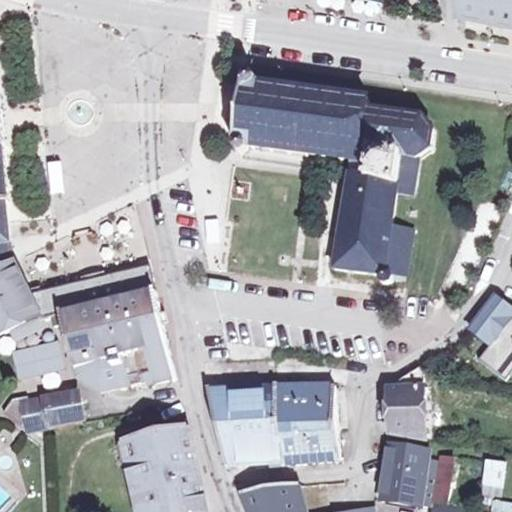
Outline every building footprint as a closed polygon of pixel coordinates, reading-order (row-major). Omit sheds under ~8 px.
[(511,0),(467,0),(464,18),(511,26),(511,0)] [(31,28),(23,29),(25,42),(32,41),(31,28)] [(246,84),(243,84),(240,106),(236,105),(233,127),(237,128),(234,146),(237,146),(237,150),(240,155),(248,156),(250,148),(350,161),(348,177),(399,184),(398,195),(413,197),(419,160),(435,151),(438,133),(426,120),(367,112),(369,101),(259,87),(260,83),(258,78),(251,77),(246,84)] [(0,270),(14,263),(13,251),(8,204),(12,204),(4,148),(7,147),(0,92),(0,270)] [(72,152),(39,154),(42,188),(74,186),(72,152)] [(183,167),(159,173),(175,240),(216,230),(210,209),(194,213),(183,167)] [(194,172),(195,195),(208,194),(206,171),(194,172)] [(399,184),(348,177),(332,272),(383,280),(388,287),(394,287),(400,282),(407,283),(407,281),(414,234),(394,230),(398,195),(399,184)] [(19,265),(0,273),(0,337),(14,332),(18,340),(45,328),(56,330),(59,338),(69,337),(78,379),(103,391),(154,380),(153,384),(180,377),(152,267),(32,293),(19,265)] [(511,314),(511,310),(498,300),(473,331),(489,344),(491,341),(494,344),(511,321),(511,318),(510,317),(511,314)] [(506,384),(511,376),(511,321),(494,344),(480,363),(506,384)] [(10,352),(18,381),(66,368),(57,339),(10,352)] [(391,389),(392,438),(427,443),(427,371),(422,367),(395,386),(395,388),(391,389)] [(338,434),(336,387),(278,389),(278,396),(280,436),(310,435),(338,434)] [(281,463),(280,436),(278,396),(248,397),(248,391),(209,392),(227,470),(281,463)] [(30,433),(51,429),(85,421),(80,396),(31,405),(30,399),(14,402),(5,416),(22,427),(28,426),(30,433)] [(209,511),(188,429),(124,443),(129,468),(135,467),(145,511),(209,511)] [(340,460),(338,434),(310,435),(312,463),(340,460)] [(312,463),(310,435),(280,436),(281,463),(281,466),(312,463)] [(439,459),(438,459),(430,457),(431,453),(392,447),(384,501),(423,506),(424,502),(431,503),(433,504),(439,459)] [(456,461),(445,459),(437,502),(448,504),(456,461)] [(505,493),(506,461),(483,461),(483,493),(505,493)] [(374,511),(371,511),(303,511),(301,486),(288,488),(240,499),(244,511),(374,511)]
